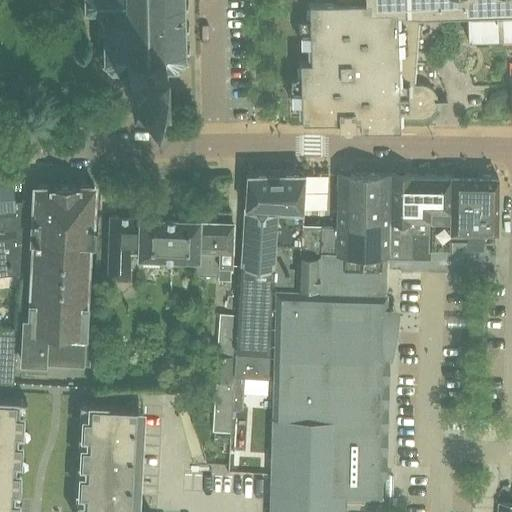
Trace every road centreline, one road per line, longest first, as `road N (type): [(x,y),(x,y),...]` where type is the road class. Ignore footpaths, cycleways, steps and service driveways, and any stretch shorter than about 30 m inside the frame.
road 1 (tertiary): [(511,151),(217,148)]
road 2 (tertiary): [(217,148),(0,151)]
road 3 (residential): [(434,275),(431,453),(445,454)]
road 4 (unknown): [(99,150),(70,0)]
road 5 (residential): [(217,148),(212,0)]
